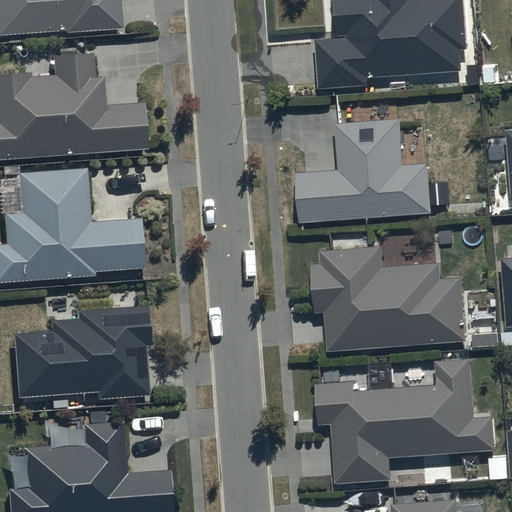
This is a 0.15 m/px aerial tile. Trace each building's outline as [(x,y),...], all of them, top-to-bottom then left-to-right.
[(0,0),(0,36),(67,32),(68,36),(124,31),(122,0),(0,0)] [(350,40),(318,40),(320,90),(370,87),(370,79),(464,73),(462,51),(470,50),(466,0),(337,0),(339,35),(350,35),(350,40)] [(0,161),(150,151),(147,104),(107,107),(105,79),(96,79),(95,56),(55,59),(56,79),(32,81),(32,76),(0,77),(0,161)] [(403,119),(338,123),(340,171),(301,173),(304,223),(435,214),(432,165),(406,167),(403,119)] [(89,171),(20,176),(22,215),(4,216),(6,247),(0,247),(0,285),(97,279),(97,273),(146,270),(143,219),(92,223),(89,171)] [(324,263),(314,264),(318,314),(326,313),(329,352),(468,342),(463,279),(444,281),(442,264),(385,268),(383,248),(323,252),(324,263)] [(151,343),(148,302),(77,307),(78,315),(48,317),(49,329),(12,331),(16,396),(97,390),(97,397),(148,394),(145,344),(151,343)] [(358,382),(320,384),(321,425),(335,424),(337,483),(394,481),(393,458),(498,452),(497,418),(476,419),(472,360),(438,363),(440,388),(358,392),(358,382)] [(86,447),(25,450),(27,490),(10,491),(10,511),(175,511),(173,473),(127,475),(124,424),(85,426),(86,447)] [(462,511),(462,501),(395,504),(395,511),(462,511)]
